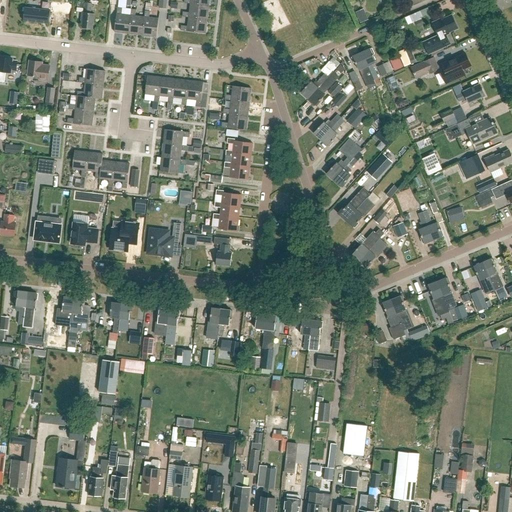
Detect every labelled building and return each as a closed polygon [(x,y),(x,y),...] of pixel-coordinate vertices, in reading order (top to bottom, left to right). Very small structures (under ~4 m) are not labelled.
[(90,13),(91,4),(84,3),(83,13),(81,13),(80,22),(82,22),(81,28),(92,30),(94,14),(90,13)] [(207,20),(209,6),(191,4),(190,13),(183,12),(183,17),(189,18),(207,20)] [(23,21),(49,24),(50,11),(25,8),(23,21)] [(131,16),(122,15),(123,8),(118,8),(117,14),(115,32),(129,34),(131,16)] [(131,16),(129,34),(143,36),(145,18),(144,18),(136,17),(136,10),(131,9),(131,16)] [(145,18),(143,36),(157,37),(159,19),(149,18),(150,12),(145,11),(144,18),(145,18)] [(423,18),(420,11),(405,18),(406,21),(408,25),(423,18)] [(428,54),(450,45),(446,35),(449,34),(449,33),(457,29),(451,16),(443,19),(442,18),(432,23),(438,36),(423,42),(428,54)] [(206,34),(207,20),(189,18),(188,27),(182,26),(181,31),(187,32),(206,34)] [(370,49),(362,53),(372,77),(374,80),(378,78),(377,75),(374,68),(376,67),(374,64),(377,63),(374,57),(374,56),(374,55),(374,54),(372,49),(371,49),(370,49)] [(411,49),(405,51),(410,62),(416,60),(411,49)] [(405,50),(398,52),(404,67),(411,64),(405,50)] [(353,57),(352,58),(354,63),(355,63),(356,65),(357,64),(359,70),(360,70),(369,89),(376,86),(374,80),(372,77),(362,53),(353,56),(353,57)] [(445,84),(465,76),(462,70),(471,66),(465,53),(441,64),(443,70),(439,71),(445,84)] [(0,81),(5,82),(6,73),(16,74),(16,71),(17,62),(12,61),(12,59),(0,57),(0,81)] [(416,79),(439,69),(434,57),(411,67),(416,79)] [(400,60),(392,63),(395,70),(403,67),(400,60)] [(48,81),(50,66),(42,65),(42,63),(29,61),(28,75),(40,77),(39,80),(48,81)] [(321,71),(325,75),(328,78),(333,72),(336,68),(329,62),(321,71)] [(394,73),(389,62),(383,64),(388,75),(394,73)] [(85,83),(104,85),(105,71),(87,69),(86,78),(80,78),(79,83),(85,83)] [(324,93),(338,77),(333,72),(328,78),(326,80),(308,99),(315,106),(316,105),(317,106),(321,102),(320,101),(321,100),(321,99),(325,94),(324,93)] [(301,93),(308,99),(326,80),(328,78),(325,75),(322,77),(315,85),(311,82),(307,87),(307,86),(305,88),(305,87),(300,92),(302,93),(301,93)] [(160,96),(162,78),(148,76),(145,94),(155,96),(154,102),(159,103),(160,96)] [(394,76),(387,80),(391,90),(399,87),(394,76)] [(173,98),(176,80),(162,78),(160,96),(169,97),(168,104),(173,104),(174,98),(173,98)] [(358,92),(363,89),(359,78),(353,81),(358,92)] [(187,100),(189,81),(176,80),(173,98),(174,98),(183,99),(182,105),(187,106),(188,100),(187,100)] [(187,100),(188,100),(196,101),(196,107),(206,108),(208,94),(202,93),(204,83),(189,81),(187,100)] [(334,97),(342,88),(336,82),(328,91),(334,97)] [(102,99),(104,85),(85,83),(84,92),(78,91),(77,96),(95,98),(95,99),(102,99)] [(468,103),(484,96),(479,85),(463,92),(463,93),(456,96),(458,101),(466,98),(468,103)] [(231,101),(250,103),(251,89),(233,87),(232,96),(226,95),(225,100),(231,101)] [(52,111),(55,89),(48,88),(45,111),(52,111)] [(17,104),(19,92),(11,91),(9,103),(17,104)] [(338,107),(347,98),(342,93),(333,103),(338,107)] [(94,112),(95,99),(95,98),(77,96),(76,105),(70,104),(69,109),(76,110),(94,112)] [(248,117),(250,103),(231,101),(230,110),(224,109),(223,114),(230,115),(248,117)] [(355,129),(367,116),(359,108),(347,121),(355,129)] [(74,124),(92,126),(94,112),(76,110),(74,119),(68,118),(67,123),(74,124)] [(455,118),(452,110),(441,115),(444,122),(455,118)] [(35,131),(50,132),(51,116),(36,115),(35,131)] [(246,131),(248,117),(230,115),(229,124),(222,123),(222,128),(228,129),(246,131)] [(314,133),(314,134),(321,140),(339,121),(341,118),(338,115),(331,122),(329,120),(325,123),(324,122),(320,127),(319,127),(318,128),(317,128),(313,132),(314,133)] [(341,118),(339,121),(321,140),(328,146),(329,147),(333,143),(333,142),(334,141),(334,140),(338,135),(335,132),(344,121),(341,118)] [(497,133),(490,118),(473,125),(470,119),(446,129),(446,131),(445,131),(446,134),(447,133),(450,140),(467,132),(472,144),(497,133)] [(182,146),(183,137),(189,138),(190,133),(183,132),(165,130),(164,144),(182,146)] [(374,136),(380,141),(386,135),(380,130),(374,136)] [(327,174),(334,181),(351,161),(362,149),(350,138),(339,150),(348,158),(344,162),(342,160),(338,164),(337,163),(333,168),(332,167),(331,169),(330,168),(326,173),(327,174)] [(230,154),(249,156),(250,144),(232,142),(233,140),(225,139),(225,144),(231,145),(231,152),(230,154)] [(21,155),(22,146),(6,144),(5,153),(21,155)] [(182,146),(164,144),(162,158),(180,160),(181,151),(188,152),(188,151),(188,147),(182,146)] [(52,148),(51,157),(59,158),(60,149),(52,148)] [(511,161),(511,157),(508,150),(494,156),(493,155),(484,159),(490,172),(511,161)] [(87,171),(89,153),(75,151),(73,169),(82,170),(81,177),(86,177),(87,171)] [(230,154),(231,152),(224,151),(223,156),(230,157),(229,164),(229,166),(247,168),(249,156),(230,154)] [(102,161),(103,154),(89,153),(87,171),(96,172),(95,178),(100,179),(102,161)] [(425,170),(427,176),(442,169),(435,153),(420,160),(425,170)] [(383,154),(367,172),(376,180),(392,162),(383,154)] [(466,179),(485,171),(478,154),(459,163),(466,179)] [(187,160),(180,160),(162,158),(160,172),(178,174),(179,165),(186,165),(187,161),(187,160)] [(354,158),(351,161),(334,181),(341,187),(342,188),(346,183),(346,182),(347,181),(351,176),(347,172),(357,161),(354,158)] [(54,175),(55,161),(39,159),(38,173),(54,175)] [(116,162),(102,161),(100,179),(109,180),(108,186),(109,187),(113,187),(114,181),(116,162)] [(114,181),(123,182),(122,188),(127,189),(128,182),(130,164),(116,162),(114,181)] [(229,166),(229,164),(223,163),(222,168),(228,169),(227,178),(246,180),(247,168),(229,166)] [(138,187),(140,170),(133,169),(131,186),(138,187)] [(29,191),(30,180),(19,180),(18,191),(29,191)] [(75,182),(75,187),(84,188),(85,181),(84,180),(81,180),(80,183),(75,182)] [(511,182),(511,180),(491,189),(495,199),(506,194),(510,203),(511,202),(511,182)] [(486,181),(476,186),(480,193),(490,188),(486,181)] [(394,186),(392,188),(386,195),(390,198),(398,189),(394,186)] [(343,209),(339,213),(340,214),(339,215),(346,221),(364,202),(367,199),(368,199),(371,195),(363,188),(349,203),(350,204),(345,208),(343,210),(343,209)] [(183,191),(182,203),(191,204),(192,192),(183,191)] [(219,206),(238,208),(239,196),(221,193),(221,192),(214,191),(214,196),(220,197),(219,204),(219,206)] [(480,208),(492,203),(487,191),(476,196),(480,208)] [(364,202),(346,221),(353,228),(354,227),(355,228),(359,224),(358,223),(360,222),(359,221),(364,216),(365,217),(375,206),(368,199),(367,199),(364,202)] [(433,213),(439,211),(435,202),(430,204),(433,213)] [(219,206),(219,204),(213,203),(212,208),(219,209),(218,215),(211,215),(211,220),(217,220),(218,218),(236,220),(238,208),(219,206)] [(511,209),(510,205),(502,208),(506,218),(511,215),(511,209)] [(457,208),(447,211),(451,223),(460,220),(457,208)] [(385,215),(387,213),(382,209),(373,220),(378,224),(385,215)] [(432,225),(427,211),(423,212),(434,241),(443,237),(442,237),(444,236),(442,230),(441,231),(440,229),(439,229),(437,223),(432,225)] [(425,244),(434,241),(423,212),(419,214),(420,218),(424,228),(419,230),(422,236),(421,236),(422,238),(421,238),(423,244),(425,243),(425,244)] [(13,223),(14,216),(5,215),(4,222),(2,222),(0,235),(14,236),(16,224),(13,223)] [(37,223),(35,240),(59,243),(61,225),(60,225),(49,224),(50,217),(38,216),(37,223)] [(235,232),(236,220),(218,218),(217,220),(216,230),(235,232)] [(125,230),(112,228),(110,249),(120,250),(120,247),(128,248),(129,243),(137,244),(139,224),(126,222),(125,230)] [(71,244),(85,246),(86,241),(88,241),(88,242),(97,243),(98,230),(87,229),(88,225),(74,223),(71,244)] [(179,245),(181,224),(174,223),(172,238),(161,236),(161,231),(151,230),(148,253),(172,256),(173,245),(179,245)] [(394,226),(398,238),(408,234),(403,223),(394,226)] [(212,233),(213,227),(203,225),(202,232),(212,233)] [(353,255),(352,255),(359,262),(380,239),(384,234),(380,229),(376,234),(374,232),(358,249),(356,250),(355,249),(351,254),(353,255)] [(184,235),(183,246),(195,248),(196,243),(197,237),(184,235)] [(215,237),(214,244),(221,245),(220,252),(217,252),(216,264),(230,266),(232,253),(229,253),(230,246),(229,245),(230,239),(215,237)] [(388,246),(380,239),(359,262),(366,268),(367,268),(368,269),(372,264),(371,264),(372,262),(376,257),(377,258),(388,246)] [(483,263),(493,287),(495,290),(503,287),(497,273),(495,267),(495,266),(494,265),(495,264),(493,259),(492,259),(491,259),(483,263)] [(493,287),(483,263),(474,267),(473,268),(475,273),(476,273),(477,275),(477,274),(480,280),(480,281),(486,295),(495,290),(493,287)] [(446,278),(437,282),(447,306),(449,310),(449,311),(453,309),(457,320),(468,316),(464,305),(458,307),(452,292),(449,286),(450,286),(449,284),(450,284),(448,278),(446,279),(446,278)] [(429,286),(427,286),(430,292),(431,291),(431,293),(432,293),(434,299),(440,315),(445,314),(449,312),(449,311),(449,310),(447,306),(437,282),(429,285),(429,286)] [(23,318),(26,292),(17,291),(17,292),(15,291),(15,297),(16,297),(15,299),(16,299),(15,306),(20,307),(19,318),(18,317),(17,324),(22,325),(22,324),(23,324),(23,318)] [(36,293),(26,292),(23,318),(23,324),(22,327),(32,328),(34,308),(35,302),(36,300),(37,300),(37,294),(36,294),(36,293)] [(404,331),(408,329),(406,323),(410,321),(404,304),(404,302),(402,296),(401,297),(401,296),(392,300),(401,324),(404,331)] [(63,343),(63,347),(68,347),(68,342),(69,342),(69,341),(70,329),(71,324),(71,323),(74,298),(65,297),(63,297),(62,303),(63,303),(63,305),(64,305),(63,312),(68,312),(66,323),(63,343)] [(74,298),(71,323),(81,324),(81,321),(89,322),(91,308),(90,306),(84,306),(85,300),(83,300),(84,299),(74,298)] [(484,299),(474,303),(478,311),(487,307),(485,302),(484,299)] [(404,331),(401,324),(392,300),(383,303),(383,304),(382,304),(384,310),(385,309),(386,311),(388,317),(387,317),(391,328),(389,328),(394,340),(406,335),(404,331)] [(115,318),(114,333),(118,334),(119,330),(122,304),(112,302),(112,303),(111,303),(110,309),(111,309),(111,311),(110,318),(115,318)] [(131,305),(122,304),(119,330),(127,331),(129,320),(130,313),(131,313),(131,311),(132,311),(133,306),(131,305)] [(155,335),(166,336),(166,335),(169,309),(160,308),(160,309),(158,309),(158,315),(159,315),(158,317),(159,317),(158,323),(157,323),(155,335)] [(209,322),(207,338),(218,339),(219,335),(222,309),(212,308),(212,309),(211,308),(210,314),(211,315),(211,317),(211,322),(209,322)] [(179,310),(169,309),(166,335),(166,336),(165,344),(173,345),(174,336),(176,337),(178,319),(179,317),(180,317),(180,311),(179,311),(179,310)] [(222,309),(219,335),(223,336),(224,325),(229,325),(230,319),(231,319),(231,317),(232,317),(233,311),(231,311),(231,310),(222,309)] [(257,314),(256,320),(257,320),(257,322),(257,329),(266,330),(268,315),(258,314),(257,314)] [(264,349),(268,349),(272,350),(275,331),(275,324),(276,324),(276,322),(277,322),(278,317),(276,316),(268,315),(266,330),(265,341),(264,349)] [(7,330),(9,317),(1,316),(0,323),(0,338),(4,339),(5,330),(7,330)] [(309,350),(312,320),(303,319),(303,320),(301,319),(301,325),(302,325),(301,327),(302,327),(301,334),(306,335),(305,346),(304,349),(309,350)] [(322,322),(322,321),(312,320),(309,350),(318,351),(321,330),(321,328),(322,328),(323,322),(322,322)] [(430,334),(427,326),(409,333),(412,341),(430,334)] [(70,329),(69,341),(76,342),(77,334),(74,334),(75,333),(74,333),(75,330),(70,329)] [(386,341),(382,331),(375,334),(379,344),(386,341)] [(110,333),(109,340),(117,341),(118,334),(114,333),(110,333)] [(36,337),(35,345),(42,346),(43,338),(36,337)] [(155,339),(145,337),(142,353),(143,353),(147,354),(153,355),(155,339)] [(239,342),(232,341),(230,355),(238,356),(239,342)] [(120,353),(134,353),(135,342),(120,342),(120,353)] [(252,354),(253,344),(245,343),(244,354),(252,354)] [(192,350),(184,349),(182,365),(190,366),(192,350)] [(203,351),(202,365),(213,367),(215,353),(203,351)] [(336,357),(318,355),(316,369),(335,371),(336,357)] [(259,370),(260,357),(252,357),(251,369),(259,370)] [(262,359),(261,369),(271,370),(272,358),(263,357),(262,359)] [(128,358),(127,369),(138,371),(139,359),(128,358)] [(115,394),(119,362),(103,360),(98,392),(115,394)] [(272,380),(271,388),(279,389),(280,381),(272,380)] [(115,396),(102,394),(101,404),(114,406),(115,396)] [(329,422),(331,404),(319,403),(317,421),(329,422)] [(100,423),(101,414),(102,407),(92,406),(90,421),(100,423)] [(112,415),(112,408),(102,407),(101,414),(112,415)] [(178,418),(177,426),(193,428),(194,420),(178,418)] [(363,456),(367,426),(346,424),(343,454),(363,456)] [(85,428),(72,426),(71,426),(69,440),(83,441),(85,428)] [(286,454),(288,435),(273,434),(272,439),(281,440),(280,453),(286,454)] [(220,443),(226,444),(226,448),(234,449),(235,437),(221,435),(220,443)] [(10,444),(25,446),(23,458),(33,459),(35,440),(10,437),(10,444)] [(196,447),(197,438),(187,437),(186,446),(196,447)] [(286,452),(295,453),(296,443),(287,443),(286,452)] [(332,481),(337,444),(330,443),(328,467),(325,467),(324,480),(332,481)] [(473,455),(474,444),(462,443),(461,454),(473,455)] [(138,446),(137,454),(149,456),(150,448),(141,447),(138,446)] [(171,450),(170,458),(181,460),(182,451),(171,450)] [(257,473),(260,451),(251,450),(248,473),(257,473)] [(116,467),(117,452),(110,451),(108,466),(116,467)] [(413,501),(419,454),(398,452),(393,499),(413,501)] [(472,472),(473,456),(461,454),(459,471),(472,472)] [(82,475),(83,462),(77,461),(78,460),(60,458),(56,486),(74,488),(76,475),(82,475)] [(107,473),(109,459),(102,459),(101,467),(94,466),(93,477),(91,477),(89,494),(102,496),(104,478),(103,478),(104,473),(107,473)] [(158,494),(161,469),(160,469),(161,462),(160,460),(153,460),(152,461),(151,468),(145,468),(142,492),(158,494)] [(24,479),(26,463),(11,461),(9,477),(11,477),(10,486),(22,487),(23,479),(24,479)] [(285,462),(284,473),(293,473),(294,463),(285,462)] [(126,498),(129,466),(118,464),(116,476),(113,476),(111,489),(115,490),(114,497),(115,497),(115,498),(120,499),(121,498),(126,498)] [(189,498),(193,467),(177,465),(173,496),(189,498)] [(273,489),(275,470),(266,469),(264,487),(263,487),(260,511),(273,511),(275,499),(267,498),(268,488),(273,489)] [(357,488),(359,472),(346,470),(344,486),(357,488)] [(247,511),(250,487),(243,487),(244,477),(241,472),(234,472),(232,486),(236,486),(232,511),(247,511)] [(378,488),(380,474),(371,474),(370,487),(378,488)] [(221,501),(224,477),(208,475),(205,499),(221,501)] [(456,494),(457,479),(445,478),(444,492),(456,494)] [(329,508),(331,495),(310,492),(308,511),(320,511),(322,505),(324,505),(323,507),(329,508)] [(366,511),(369,495),(368,495),(361,494),(359,510),(358,511),(366,511)] [(369,495),(366,511),(374,511),(372,511),(373,496),(369,495)] [(298,501),(299,497),(288,496),(288,500),(286,499),(285,511),(287,511),(286,511),(298,511),(300,501),(298,501)] [(507,511),(509,499),(500,498),(498,511),(507,511)] [(397,511),(399,501),(390,499),(389,511),(384,511),(383,511),(397,511)] [(350,511),(351,505),(350,505),(351,502),(348,502),(347,505),(338,504),(336,511),(350,511)] [(469,511),(470,510),(467,510),(468,502),(462,502),(461,509),(462,509),(461,511),(469,511)]
